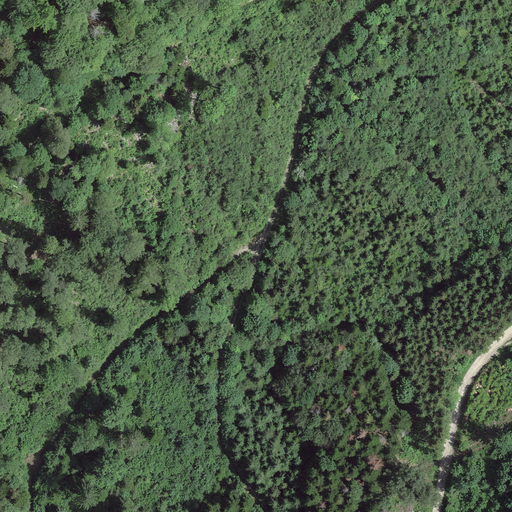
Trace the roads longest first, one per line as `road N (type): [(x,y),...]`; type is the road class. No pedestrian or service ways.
road 1 (track): [(271,511),(221,442),(216,369),(330,53),(382,0)]
road 2 (track): [(44,511),(59,434),(106,361),(187,285),(263,238)]
road 3 (track): [(258,0),(158,48),(0,156)]
road 4 (track): [(447,511),(467,382),(511,330)]
